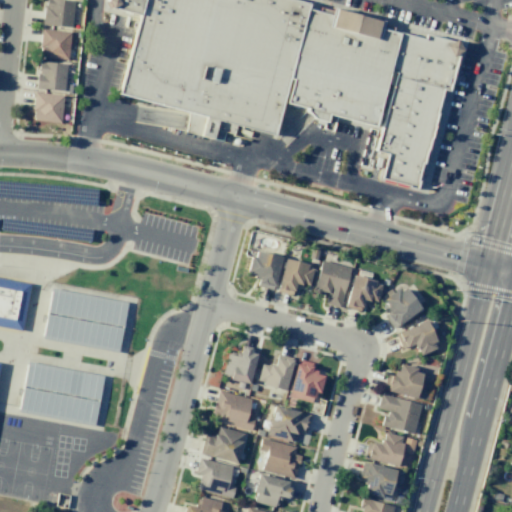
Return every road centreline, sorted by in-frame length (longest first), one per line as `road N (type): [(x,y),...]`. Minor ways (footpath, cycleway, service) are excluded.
road 1 (residential): [(511,271),(129,171),(0,151)]
road 2 (secondary): [(511,167),(420,511)]
road 3 (residential): [(150,511),(232,196)]
road 4 (residential): [(205,305),(358,351),(315,511)]
road 5 (secondary): [(455,511),(511,299)]
road 6 (residential): [(15,0),(0,151)]
